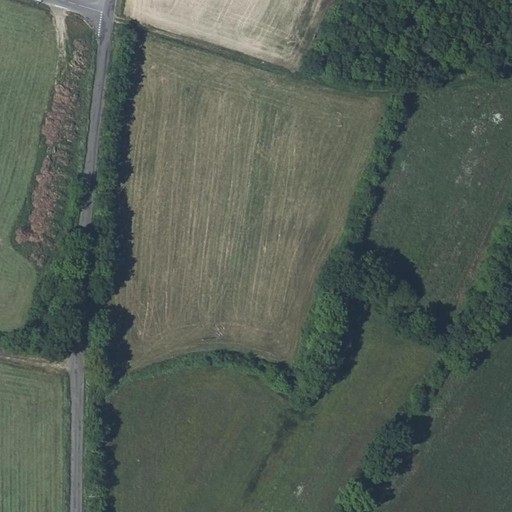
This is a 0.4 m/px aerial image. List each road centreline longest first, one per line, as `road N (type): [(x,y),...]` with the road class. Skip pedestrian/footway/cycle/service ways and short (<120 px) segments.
road 1 (unclassified): [(107,16),(81,365),(79,511)]
road 2 (track): [(511,76),(355,90),(107,16)]
